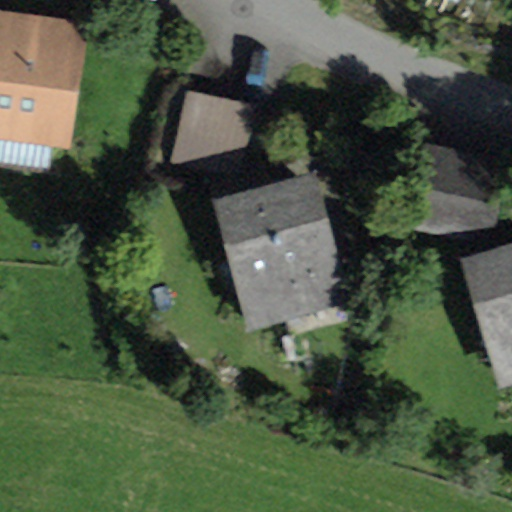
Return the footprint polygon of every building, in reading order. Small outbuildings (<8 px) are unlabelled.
[(0,165),(50,171),(53,147),(73,149),(88,20),(0,10),(0,165)] [(241,174),(255,104),(187,90),(172,160),(241,174)] [(390,132),(357,122),(340,179),(373,188),(390,132)] [(423,140),(406,227),(480,241),(497,155),(423,140)] [(347,302),(312,170),(214,196),(250,328),(347,302)] [(499,388),(511,384),(511,242),(460,257),(499,388)]
